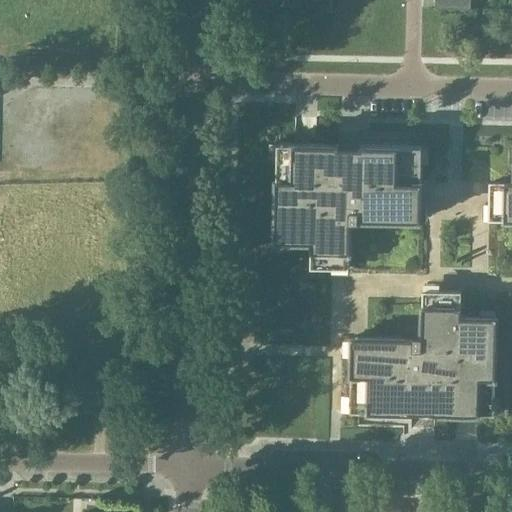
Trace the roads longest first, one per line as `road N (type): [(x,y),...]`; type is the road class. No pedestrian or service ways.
road 1 (unclassified): [(189,465),(198,82)]
road 2 (residential): [(511,473),(284,469)]
road 3 (residential): [(410,87),(198,82)]
road 4 (unclassified): [(189,465),(0,460)]
